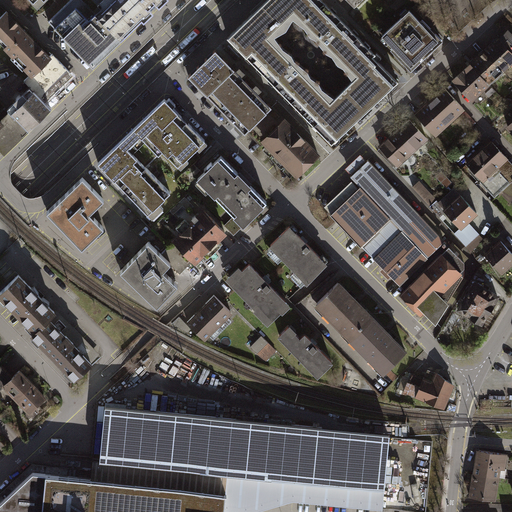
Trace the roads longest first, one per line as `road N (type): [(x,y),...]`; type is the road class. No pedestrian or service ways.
road 1 (residential): [(289,203),(507,0)]
road 2 (primary): [(0,203),(210,0)]
road 3 (residential): [(289,203),(445,360),(475,378)]
road 4 (residential): [(170,80),(289,203)]
road 5 (residential): [(197,290),(289,203)]
